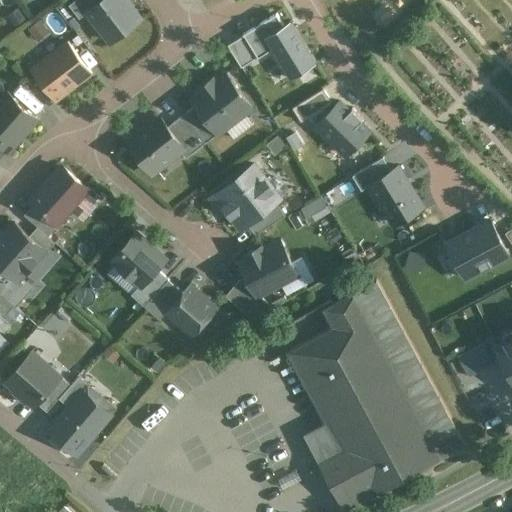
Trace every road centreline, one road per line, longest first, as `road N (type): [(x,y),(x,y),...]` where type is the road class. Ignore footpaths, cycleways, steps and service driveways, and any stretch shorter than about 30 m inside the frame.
road 1 (residential): [(294,0),(333,59),(456,190)]
road 2 (residential): [(64,129),(199,244)]
road 3 (residential): [(64,129),(184,37)]
